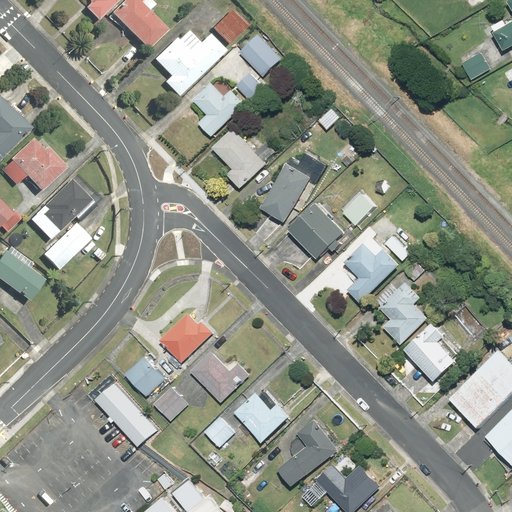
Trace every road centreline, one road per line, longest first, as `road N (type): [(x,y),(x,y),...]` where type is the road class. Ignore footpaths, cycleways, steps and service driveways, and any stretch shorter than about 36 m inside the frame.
road 1 (residential): [(473,511),(428,451),(200,220),(180,208),(143,206)]
road 2 (residential): [(143,206),(123,284),(94,325),(0,416)]
road 3 (residential): [(143,206),(129,153),(0,11)]
